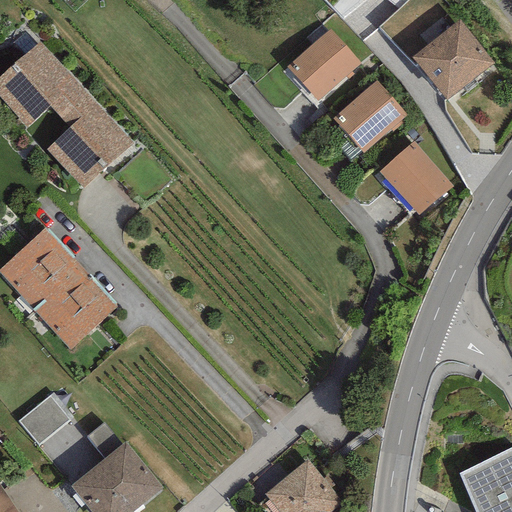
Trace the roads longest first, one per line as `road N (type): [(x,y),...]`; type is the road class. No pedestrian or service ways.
road 1 (tertiary): [(388,511),(401,429),(441,300)]
road 2 (tertiary): [(441,300),(511,169)]
road 3 (residential): [(213,511),(314,415)]
